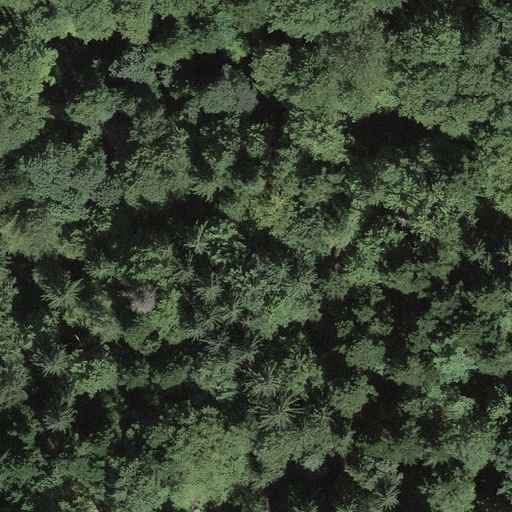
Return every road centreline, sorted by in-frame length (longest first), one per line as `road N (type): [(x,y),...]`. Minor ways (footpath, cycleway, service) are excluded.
road 1 (track): [(368,0),(384,48),(380,78),(367,97),(331,112),(140,136),(69,109),(0,99)]
road 2 (track): [(0,337),(91,300),(129,265),(138,235),(137,177)]
road 3 (track): [(0,272),(125,202),(137,177),(140,136)]
